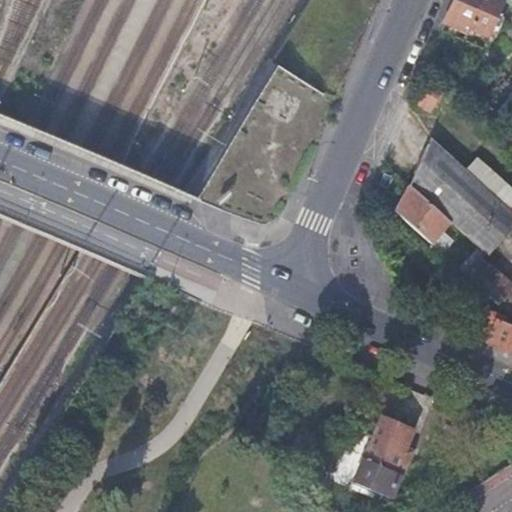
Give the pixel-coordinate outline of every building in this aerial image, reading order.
[(504,3),(498,0),(456,0),(445,25),(465,34),(468,28),(489,38),(493,28),(498,30),(502,20),(497,18),(504,3)] [(511,0),(502,0),(511,8),(511,0)] [(409,103),(428,115),(442,92),(423,80),(409,103)] [(498,114),(510,125),(511,123),(511,98),(502,109),(498,114)] [(485,255),(511,226),(511,213),(430,139),(424,152),(408,187),(449,223),(485,255)] [(449,223),(408,187),(401,203),(395,216),(431,246),(449,223)] [(511,284),(478,260),(467,276),(511,307),(511,284)] [(511,328),(504,325),(506,321),(489,313),(484,323),(494,327),(490,336),(486,345),(511,355),(511,328)] [(402,456),(405,450),(412,431),(382,419),(355,484),(391,499),(403,470),(408,459),(402,456)] [(411,452),(405,450),(402,456),(408,459),(411,452)]
